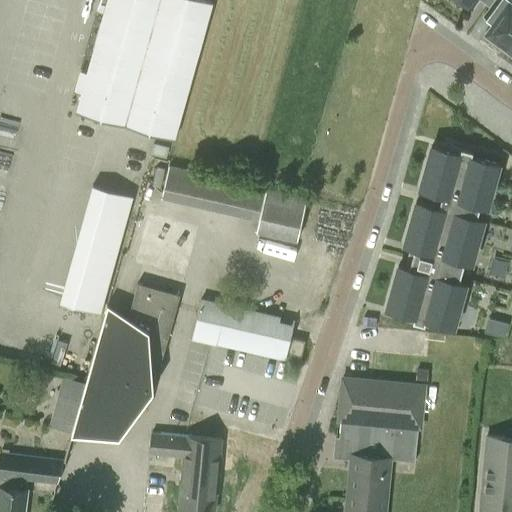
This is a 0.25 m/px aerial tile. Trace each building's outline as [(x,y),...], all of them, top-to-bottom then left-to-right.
[(106,0),(76,111),(174,139),(212,2),(204,0),(106,0)] [(505,47),(511,37),(511,0),(493,0),(490,5),(500,12),(485,32),(505,47)] [(464,261),(471,263),(483,220),(476,218),(480,205),(486,207),(499,164),(471,156),(472,151),(461,147),(459,153),(431,145),(419,188),(441,195),(438,207),(416,201),(404,244),(414,247),(409,268),(398,265),(386,308),(414,316),(412,321),(424,325),(425,319),(453,327),(465,284),(458,282),(464,261)] [(100,187),(70,294),(67,303),(100,313),(103,303),(133,196),(100,187)] [(307,197),(266,187),(256,230),(297,240),(307,197)] [(49,425),(73,432),(75,423),(118,435),(155,384),(180,295),(135,283),(124,323),(105,318),(86,383),(62,376),(49,425)] [(200,299),(191,339),(205,342),(210,343),(216,345),(267,356),(285,360),(285,357),(290,336),(294,321),(293,320),(243,309),(202,300),(200,299)] [(489,334),(504,338),(508,323),(493,319),(489,334)] [(292,338),(286,359),(300,362),(305,341),(292,338)] [(417,369),(416,380),(426,381),(427,370),(417,369)] [(351,455),(345,511),(384,511),(389,459),(414,461),(417,427),(419,427),(423,385),(341,377),(337,419),(339,419),(336,453),(351,455)] [(178,508),(214,511),(219,466),(227,466),(228,459),(219,459),(221,438),(186,435),(151,432),(149,452),(183,455),(178,508)] [(511,511),(511,437),(486,435),(479,511),(511,511)] [(26,479),(57,482),(63,460),(0,451),(0,452),(0,511),(23,511),(27,488),(25,487),(26,479)]
